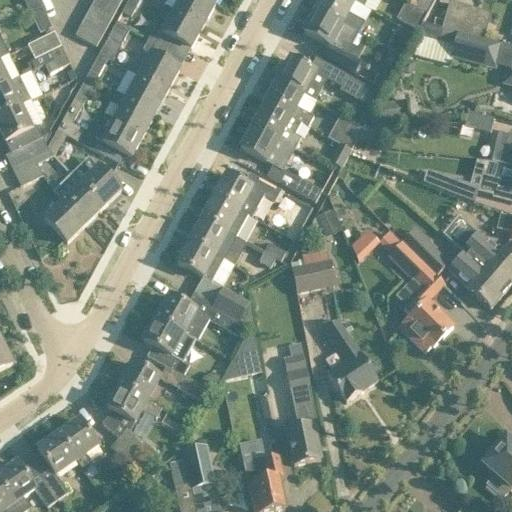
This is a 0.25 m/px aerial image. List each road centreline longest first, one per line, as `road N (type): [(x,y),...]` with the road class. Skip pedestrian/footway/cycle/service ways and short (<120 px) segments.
road 1 (residential): [(74,359),(272,0)]
road 2 (tertiary): [(363,511),(511,332)]
road 3 (residential): [(74,359),(43,327),(0,240)]
